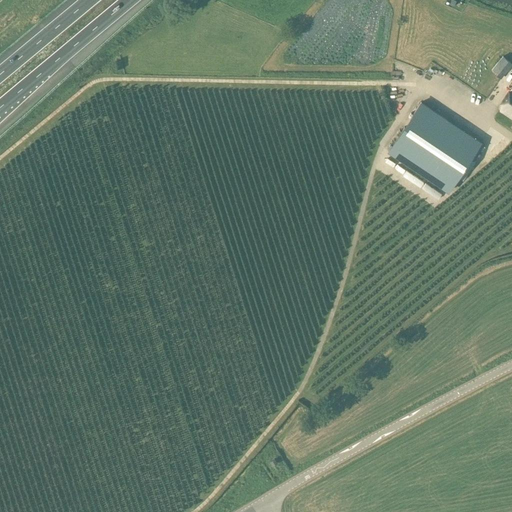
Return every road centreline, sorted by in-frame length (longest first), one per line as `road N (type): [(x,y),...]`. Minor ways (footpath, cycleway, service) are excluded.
road 1 (unknown): [(0,145),(78,81),(94,77),(422,85)]
road 2 (tertiary): [(263,503),(511,365)]
road 3 (motorway): [(0,107),(129,0)]
